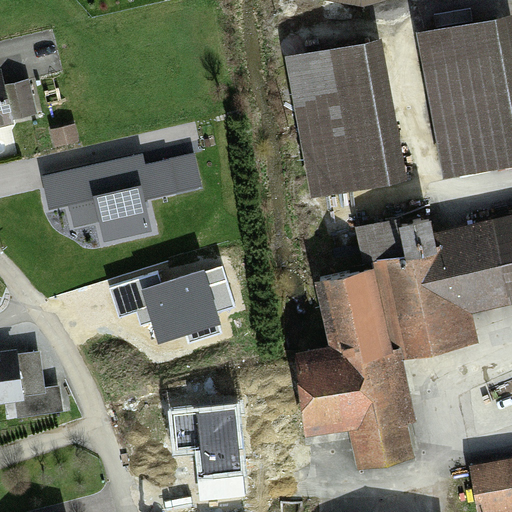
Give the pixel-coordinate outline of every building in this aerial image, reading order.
[(419,37),(443,178),(511,166),(511,55),(506,22),(419,37)] [(374,46),(284,63),(310,196),(399,179),(374,46)] [(0,69),(0,68),(0,128),(14,125),(13,120),(4,85),(0,69)] [(29,79),(4,85),(13,120),(37,114),(29,79)] [(49,129),(54,146),(78,140),(74,123),(49,129)] [(142,154),(41,177),(48,211),(68,207),(73,227),(98,221),(103,242),(151,231),(145,201),(203,188),(195,153),(144,165),(142,154)] [(376,272),(393,356),(470,341),(464,313),(511,302),(511,222),(433,239),(430,226),(393,233),(399,261),(375,266),(376,272)] [(375,266),(399,261),(393,233),(391,225),(355,233),(362,269),(375,266)] [(393,356),(376,272),(314,284),(328,353),(297,359),(303,436),(350,430),(356,462),(414,455),(393,356)] [(0,404),(15,402),(17,418),(62,412),(59,386),(45,387),(40,351),(17,354),(17,350),(0,351),(0,404)] [(511,462),(469,469),(474,511),(497,511),(511,510),(511,462)]
